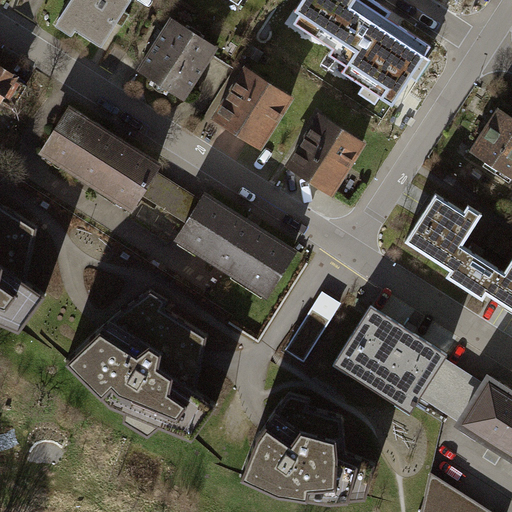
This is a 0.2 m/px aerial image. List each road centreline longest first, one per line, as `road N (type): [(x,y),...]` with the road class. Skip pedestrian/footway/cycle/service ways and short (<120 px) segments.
road 1 (residential): [(0,31),(349,252)]
road 2 (residential): [(349,252),(483,50)]
road 3 (residential): [(349,252),(511,356)]
